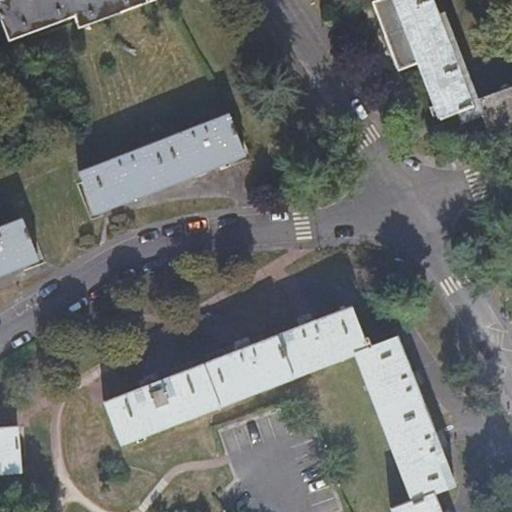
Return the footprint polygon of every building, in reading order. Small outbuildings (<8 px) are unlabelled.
[(5,0),(0,2),(0,15),(9,41),(76,18),(69,0),(5,0)] [(69,0),(76,18),(81,31),(160,1),(161,0),(69,0)] [(447,120),(478,108),(434,0),(389,0),(375,6),(403,75),(423,67),(447,120)] [(497,93),(482,98),(488,114),(485,114),(492,132),(508,128),(511,131),(511,130),(511,89),(511,88),(510,87),(509,86),(508,85),(507,85),(506,84),(504,84),(503,84),(502,84),(501,85),(499,86),(498,87),(497,89),(497,90),(497,91),(497,92),(497,93)] [(97,214),(245,156),(230,115),(81,172),(97,214)] [(0,275),(40,260),(24,220),(0,228),(0,275)] [(364,340),(353,310),(106,402),(122,445),(356,355),(413,501),(393,509),(393,511),(440,511),(434,495),(455,487),(397,340),(372,346),(369,338),(364,340)] [(0,473),(23,472),(20,429),(0,430),(0,473)]
